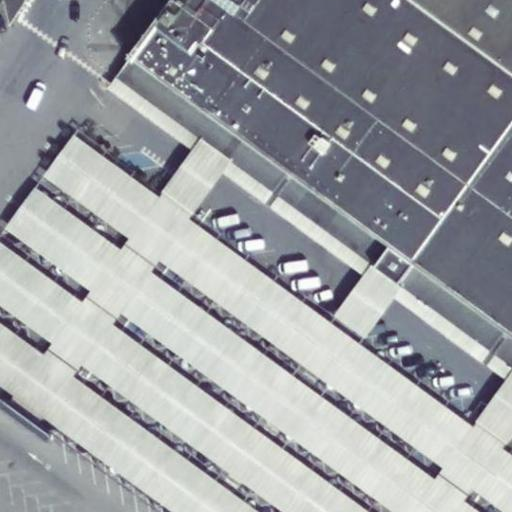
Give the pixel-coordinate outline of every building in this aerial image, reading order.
[(194,144),(511,371),(511,0),(165,0),(168,2),(150,27),(126,61),(200,114),(192,125),(194,144)] [(500,511),(511,511),(511,457),(503,451),(511,438),(511,371),(194,144),(192,125),(200,114),(126,61),(103,93),(191,157),(177,175),(157,202),(70,140),(40,182),(500,511)] [(390,511),(476,511),(32,193),(2,235),(390,511)] [(0,311),(278,511),(365,511),(0,249),(0,311)] [(0,392),(166,511),(252,511),(0,330),(0,392)]
